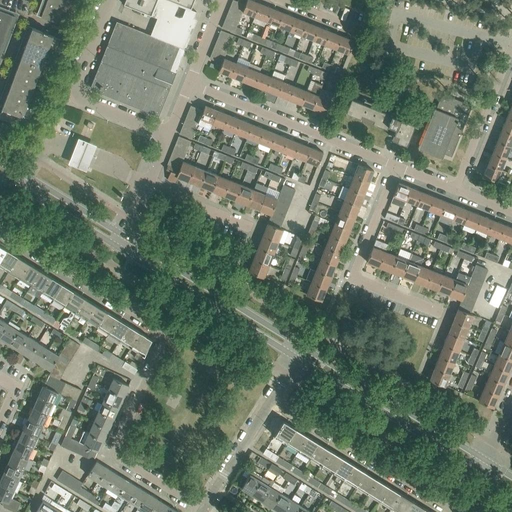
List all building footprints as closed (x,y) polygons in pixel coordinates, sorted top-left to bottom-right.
[(45,6),(45,7),(46,7),(76,18),(79,8),(58,0),(48,0),(46,6),(45,6)] [(91,85),(90,87),(159,114),(160,112),(156,111),(169,79),(171,74),(175,75),(193,28),(187,25),(189,22),(192,21),(196,11),(191,9),(190,10),(185,7),(181,16),(178,17),(174,15),(178,5),(165,0),(157,0),(151,16),(157,18),(150,35),(116,21),(116,22),(117,23),(95,78),(92,86),(91,85)] [(125,0),(123,4),(151,16),(157,0),(165,0),(185,7),(190,10),(191,9),(194,0),(125,0)] [(232,0),(231,5),(243,10),(245,5),(233,0),(232,0)] [(242,11),(254,16),(259,3),(251,0),(246,0),(245,5),(243,10),(242,11)] [(271,8),(259,3),(254,16),(266,21),(271,8)] [(240,16),(242,11),(243,10),(231,5),(228,11),(240,16)] [(41,16),(72,28),(76,18),(46,7),(42,16),(41,16)] [(266,21),(278,26),(283,12),(271,8),(266,21)] [(228,11),(226,16),(238,21),(240,16),(228,11)] [(0,37),(6,39),(15,15),(5,12),(0,26),(0,37)] [(278,26),(289,30),(295,17),(283,12),(278,26)] [(226,16),(224,22),(236,27),(238,21),(226,16)] [(306,22),(295,17),(289,30),(288,34),(293,36),(294,32),(301,35),(306,22)] [(222,28),(234,32),(236,27),(224,22),(222,28)] [(301,35),(313,40),(318,26),(306,22),(301,35)] [(313,40),(325,44),(330,31),(318,26),(313,40)] [(28,39),(23,50),(19,61),(15,72),(11,84),(6,95),(2,106),(0,111),(0,118),(7,121),(29,129),(33,118),(37,106),(42,95),(46,84),(50,73),(53,65),(54,61),(57,53),(59,50),(61,43),(66,44),(68,38),(57,33),(42,27),(41,30),(32,27),(28,39)] [(234,32),(240,35),(243,29),(236,27),(234,32)] [(221,30),(219,36),(230,41),(233,35),(221,30)] [(325,44),(336,49),(342,36),(330,31),(325,44)] [(253,34),(251,39),(257,42),(260,36),(253,34)] [(228,46),(230,41),(219,36),(216,41),(228,46)] [(260,36),(257,42),(269,46),(271,41),(260,36)] [(354,40),(342,36),(336,49),(348,54),(354,40)] [(238,37),(236,43),(242,45),(244,40),(238,37)] [(244,40),(242,45),(249,48),(251,42),(244,40)] [(216,41),(214,47),(226,52),(228,46),(216,41)] [(271,41),(269,46),(281,51),(283,46),(271,41)] [(283,46),(281,51),(287,54),(290,48),(283,46)] [(214,47),(212,53),(224,57),(226,52),(214,47)] [(262,47),(260,52),(266,55),(268,49),(262,47)] [(268,49),(266,55),(272,57),(274,52),(268,49)] [(300,52),(298,58),(305,61),(307,55),(300,52)] [(210,58),(222,63),(224,58),(224,57),(212,53),(210,58)] [(307,55),(305,61),(311,63),(313,57),(307,55)] [(285,56),(283,62),(289,64),(292,59),(285,56)] [(235,62),(224,58),(222,63),(218,71),(230,76),(235,62)] [(292,59),(289,64),(296,67),(298,61),(292,59)] [(230,76),(242,80),(247,67),(235,62),(230,76)] [(322,67),(328,70),(330,64),(324,62),(322,67)] [(330,64),(328,70),(334,72),(336,67),(330,64)] [(313,74),(315,68),(309,65),(307,71),(313,74)] [(242,80),(254,85),(259,72),(247,67),(242,80)] [(315,68),(313,74),(319,76),(321,70),(315,68)] [(274,70),(272,75),(282,80),(284,75),(274,70)] [(254,85),(266,90),(271,77),(259,72),(254,85)] [(339,77),(332,75),(330,80),(336,83),(337,83),(339,77)] [(266,90),(277,95),(283,81),(271,77),(266,90)] [(277,95),(289,99),(294,86),(283,81),(277,95)] [(306,91),(301,104),(313,109),(318,95),(321,89),(322,85),(314,82),(310,92),(306,91)] [(289,99),(301,104),(306,91),(294,86),(289,99)] [(432,112),(429,120),(418,148),(442,158),(443,153),(451,156),(472,105),(450,97),(442,93),(436,109),(434,108),(432,112)] [(313,109),(325,113),(330,100),(318,95),(313,109)] [(360,119),(364,120),(368,122),(371,123),(372,122),(386,128),(388,125),(392,126),(396,128),(392,138),(393,139),(406,144),(414,125),(416,126),(415,128),(418,129),(422,120),(424,116),(418,114),(408,110),(398,106),(396,112),(402,114),(401,118),(352,98),(351,98),(346,112),(360,118),(360,119)] [(198,122),(198,123),(209,128),(211,123),(217,110),(205,105),(203,111),(201,116),(198,122)] [(203,111),(191,106),(188,111),(201,116),(203,111)] [(223,128),(226,120),(228,114),(217,110),(211,123),(223,128)] [(188,111),(186,117),(198,122),(201,116),(188,111)] [(228,114),(226,120),(223,128),(235,133),(240,119),(228,114)] [(186,117),(185,120),(184,122),(196,127),(198,123),(198,122),(186,117)] [(502,129),(511,133),(511,119),(506,117),(505,120),(502,129)] [(240,119),(235,133),(247,137),(252,124),(240,119)] [(196,127),(184,122),(182,128),(194,133),(196,127)] [(252,124),(247,137),(259,142),(264,128),(252,124)] [(182,128),(180,133),(192,138),(194,133),(182,128)] [(264,128),(259,142),(270,146),(276,133),(264,128)] [(497,141),(510,146),(511,141),(511,133),(502,129),(497,141)] [(276,133),(270,146),(275,149),(273,154),(280,157),(282,151),(287,138),(276,133)] [(200,135),(197,141),(204,143),(206,138),(200,135)] [(188,146),(190,141),(178,136),(176,142),(188,146)] [(206,138),(204,143),(210,146),(212,140),(206,138)] [(287,138),(282,151),(294,156),(299,143),(287,138)] [(74,144),(66,166),(85,173),(93,151),(95,148),(76,140),(74,144)] [(492,153),(506,158),(510,146),(497,141),(492,153)] [(174,147),(186,152),(188,146),(176,142),(174,147)] [(195,143),(193,148),(200,151),(202,146),(195,143)] [(311,147),(299,143),(294,156),(306,161),(311,147)] [(223,144),(221,150),(227,152),(229,147),(223,144)] [(202,146),(200,151),(208,154),(210,149),(202,146)] [(184,157),(186,152),(174,147),(172,153),(184,157)] [(229,147),(227,152),(233,155),(236,149),(229,147)] [(323,152),(311,147),(306,161),(318,165),(323,152)] [(218,152),(216,157),(224,160),(226,155),(218,152)] [(170,158),(182,163),(183,161),(184,157),(172,153),(170,158)] [(488,164),(501,170),(506,158),(492,153),(488,164)] [(246,154),(244,159),(251,162),(253,156),(246,154)] [(226,155),(224,160),(231,163),(234,158),(226,155)] [(253,156),(251,162),(257,164),(259,159),(253,156)] [(167,164),(168,164),(179,169),(182,163),(170,158),(167,164)] [(177,176),(188,181),(194,165),(183,161),(182,163),(179,169),(168,164),(166,169),(170,171),(167,179),(175,182),(177,176)] [(242,161),(240,167),(247,170),(249,164),(242,161)] [(270,163),(268,169),(274,171),(276,166),(270,163)] [(249,164),(247,170),(255,173),(257,167),(249,164)] [(373,170),(368,168),(358,164),(353,176),(369,182),(373,170)] [(483,176),(496,182),(501,170),(488,164),(483,176)] [(194,165),(188,181),(200,186),(206,170),(194,165)] [(276,166),(274,171),(280,174),(282,168),(276,166)] [(200,186),(212,190),(218,175),(206,170),(200,186)] [(325,170),(322,177),(327,179),(330,172),(325,170)] [(265,171),(263,176),(271,179),(273,174),(265,171)] [(273,174),(271,179),(278,182),(280,177),(273,174)] [(218,175),(212,190),(223,195),(230,180),(218,175)] [(299,175),(297,180),(304,183),(306,177),(299,175)] [(353,176),(349,187),(364,194),(368,185),(369,182),(353,176)] [(322,177),(319,185),(324,187),(327,179),(322,177)] [(223,195),(235,200),(241,184),(230,180),(223,195)] [(405,200),(410,187),(398,182),(391,201),(403,206),(405,200)] [(241,184),(235,200),(247,205),(253,189),(241,184)] [(282,185),(280,190),(293,195),(295,189),(282,185)] [(349,187),(344,199),(359,205),(364,194),(349,187)] [(422,192),(410,187),(405,200),(417,205),(422,192)] [(247,205),(259,209),(265,194),(253,189),(247,205)] [(290,200),(293,195),(280,190),(278,195),(290,200)] [(434,196),(422,192),(417,205),(428,209),(434,196)] [(315,193),(312,201),(317,203),(320,195),(315,193)] [(265,194),(259,209),(271,214),(272,212),(274,207),(276,201),(277,199),(265,194)] [(278,195),(277,199),(276,201),(288,206),(290,200),(278,195)] [(446,201),(434,196),(428,209),(440,214),(446,201)] [(355,217),(359,205),(344,199),(339,211),(355,217)] [(286,211),(288,206),(276,201),(274,207),(286,211)] [(312,201),(309,208),(314,210),(317,203),(312,201)] [(440,214),(438,220),(450,225),(452,219),(457,206),(446,201),(440,214)] [(469,210),(457,206),(452,219),(464,224),(469,210)] [(286,211),(274,207),(272,212),(284,217),(286,211)] [(481,215),(469,210),(464,224),(469,226),(467,232),(473,235),(476,228),(481,215)] [(339,211),(334,223),(350,229),(355,217),(339,211)] [(284,217),(272,212),(271,214),(270,218),(282,222),(284,217)] [(387,212),(384,218),(397,223),(399,217),(387,212)] [(493,220),(481,215),(476,228),(487,233),(493,220)] [(399,217),(397,223),(403,225),(405,219),(399,217)] [(270,218),(267,223),(279,228),(282,222),(270,218)] [(313,227),(315,228),(318,221),(313,219),(310,227),(312,228),(313,227)] [(504,224),(493,220),(487,233),(499,238),(504,224)] [(393,230),(395,225),(388,222),(386,227),(386,228),(393,230)] [(267,223),(262,235),(278,241),(283,243),(288,231),(279,228),(267,223)] [(345,241),(350,229),(334,223),(330,235),(345,241)] [(511,239),(511,227),(504,224),(499,238),(511,242),(511,239)] [(401,233),(403,228),(395,225),(393,230),(401,233)] [(310,227),(307,234),(312,236),(315,228),(313,227),(312,228),(310,227)] [(258,247),(273,253),(278,241),(262,235),(258,246),(258,247)] [(330,235),(325,247),(340,253),(345,241),(330,235)] [(295,239),(292,247),(298,249),(301,241),(295,239)] [(373,246),(367,262),(378,266),(385,251),(387,245),(375,240),(373,246)] [(304,242),(301,250),(306,252),(309,244),(304,242)] [(463,242),(460,248),(467,250),(469,245),(463,242)] [(469,245),(467,250),(473,253),(475,247),(469,245)] [(273,253),(258,247),(253,259),(268,265),(273,253)] [(292,247),(289,254),(295,256),(298,249),(292,247)] [(336,265),(340,253),(325,247),(320,259),(336,265)] [(0,266),(8,271),(18,256),(7,249),(0,260),(0,266)] [(301,250),(298,257),(302,259),(303,260),(306,252),(301,250)] [(396,256),(390,271),(402,276),(411,254),(399,250),(396,256)] [(458,250),(456,255),(464,258),(466,253),(458,250)] [(378,266),(390,271),(396,256),(385,251),(378,266)] [(486,252),(484,257),(491,260),(492,257),(491,257),(492,254),(486,252)] [(402,276),(414,281),(420,265),(423,257),(411,253),(411,254),(402,276)] [(466,253),(464,258),(471,261),(473,256),(466,253)] [(511,255),(507,253),(502,265),(507,267),(511,268),(511,261),(510,261),(511,257),(511,255)] [(29,263),(18,256),(8,271),(20,278),(29,263)] [(268,265),(253,259),(248,271),(264,277),(264,276),(268,265)] [(320,259),(315,270),(331,277),(336,265),(320,259)] [(20,278),(31,285),(40,270),(29,263),(20,278)] [(286,263),(283,270),(288,272),(291,265),(286,263)] [(426,285),(432,270),(420,265),(414,281),(426,285)] [(473,270),(485,275),(487,269),(475,265),(473,270)] [(294,266),(291,273),(297,275),(300,268),(294,266)] [(31,285),(27,291),(38,298),(39,296),(52,277),(40,270),(31,285)] [(283,270),(280,277),(285,279),(288,272),(283,270)] [(326,288),(331,277),(315,270),(311,282),(326,288)] [(426,285),(437,290),(444,274),(432,270),(426,285)] [(483,280),(485,275),(473,270),(471,276),(483,280)] [(291,273),(288,281),(294,283),(297,275),(291,273)] [(449,295),(455,279),(444,274),(437,290),(449,295)] [(469,281),(481,286),(483,280),(471,276),(469,281)] [(52,277),(39,296),(50,303),(53,299),(62,283),(52,277)] [(462,298),(464,292),(467,287),(468,284),(455,279),(449,295),(461,299),(462,298)] [(479,291),(481,286),(469,281),(468,284),(467,287),(479,291)] [(306,294),(322,300),(326,288),(311,282),(306,293),(306,294)] [(53,299),(64,306),(74,291),(62,283),(53,299)] [(464,292),(476,297),(479,291),(467,287),(464,292)] [(64,330),(67,325),(85,297),(74,291),(64,306),(72,310),(68,317),(64,318),(60,324),(61,325),(60,327),(64,330)] [(474,302),(476,297),(464,292),(462,298),(474,302)] [(13,299),(20,303),(23,298),(16,294),(13,299)] [(85,297),(73,315),(78,318),(80,315),(86,320),(96,304),(85,297)] [(29,302),(23,298),(20,303),(26,307),(29,302)] [(460,303),(472,308),(474,302),(462,298),(461,299),(460,303)] [(9,308),(15,312),(18,307),(12,303),(9,308)] [(470,313),(472,308),(460,303),(458,309),(470,313)] [(97,326),(107,311),(96,304),(86,320),(97,326)] [(502,305),(498,313),(501,314),(501,313),(504,314),(507,307),(502,305)] [(24,310),(18,307),(15,312),(21,315),(24,310)] [(38,308),(35,312),(42,316),(45,312),(38,308)] [(458,308),(453,320),(468,327),(473,315),(470,313),(458,309),(458,308)] [(118,318),(107,311),(97,326),(109,333),(118,318)] [(45,312),(42,316),(49,321),(51,316),(45,312)] [(498,313),(495,319),(500,322),(504,314),(501,313),(501,314),(498,313)] [(30,321),(35,324),(39,319),(33,316),(30,321)] [(118,318),(109,333),(116,338),(114,341),(118,343),(120,340),(129,325),(118,318)] [(44,323),(39,319),(35,324),(41,328),(44,323)] [(8,324),(0,336),(0,338),(9,344),(18,330),(20,327),(10,320),(8,324)] [(468,327),(453,320),(448,332),(464,338),(468,327)] [(483,332),(486,333),(489,327),(484,324),(480,332),(483,334),(483,332)] [(120,340),(131,347),(140,332),(129,325),(120,340)] [(50,333),(56,337),(59,332),(53,328),(50,333)] [(491,328),(488,336),(490,337),(491,336),(493,337),(496,330),(491,328)] [(73,329),(70,333),(76,337),(79,332),(73,329)] [(9,344),(19,350),(28,336),(18,330),(9,344)] [(65,335),(59,332),(56,337),(62,340),(65,335)] [(137,351),(134,356),(141,361),(151,339),(140,332),(131,347),(137,351)] [(448,332),(443,344),(459,350),(464,338),(448,332)] [(477,339),(482,341),(486,333),(483,332),(483,334),(480,332),(477,339)] [(38,343),(28,336),(19,350),(29,357),(38,343)] [(485,343),(490,345),(493,337),(491,336),(490,337),(488,336),(485,343)] [(70,338),(66,344),(76,350),(80,344),(70,338)] [(494,352),(498,354),(511,359),(511,345),(504,342),(499,340),(494,352)] [(94,342),(91,347),(98,351),(101,346),(94,342)] [(29,357),(40,363),(48,349),(38,343),(29,357)] [(73,355),(76,350),(66,344),(63,348),(73,355)] [(459,350),(443,344),(439,356),(454,362),(459,350)] [(63,348),(60,353),(70,360),(73,355),(63,348)] [(472,357),(473,356),(476,357),(479,350),(473,348),(470,356),(472,357)] [(50,369),(54,363),(57,358),(59,355),(48,349),(40,363),(50,369)] [(105,349),(102,354),(109,358),(112,353),(105,349)] [(481,351),(478,359),(480,360),(481,359),(483,360),(486,353),(481,351)] [(59,355),(57,358),(67,365),(70,360),(60,353),(59,355)] [(112,353),(109,358),(115,362),(118,357),(112,353)] [(493,365),(509,372),(511,364),(511,359),(498,354),(493,365)] [(439,356),(434,368),(449,374),(454,362),(439,356)] [(472,365),(476,357),(473,356),(472,357),(470,356),(467,362),(472,365)] [(67,365),(57,358),(54,363),(64,370),(67,365)] [(480,368),(483,360),(481,359),(480,360),(478,359),(475,366),(480,368)] [(136,368),(123,360),(120,365),(134,374),(137,369),(136,368)] [(50,369),(51,370),(62,375),(64,370),(54,363),(50,369)] [(488,377),(504,384),(509,372),(493,365),(488,377)] [(449,374),(434,368),(429,379),(445,386),(449,374)] [(51,370),(49,375),(59,380),(60,379),(62,375),(51,370)] [(463,379),(465,380),(468,373),(463,371),(460,379),(462,380),(463,379)] [(471,382),(473,383),(476,376),(471,374),(468,382),(470,383),(471,382)] [(65,382),(60,379),(59,380),(49,375),(44,386),(58,392),(60,393),(65,382)] [(98,377),(93,375),(90,381),(95,383),(98,377)] [(483,389),(498,395),(504,384),(488,377),(483,389)] [(113,378),(108,389),(124,396),(129,385),(113,378)] [(457,386),(462,388),(465,380),(463,379),(462,380),(460,379),(457,386)] [(95,383),(90,381),(87,387),(93,389),(95,383)] [(60,393),(66,396),(71,384),(65,382),(60,393)] [(470,391),(473,383),(471,382),(470,383),(468,382),(465,389),(470,391)] [(76,387),(71,384),(66,396),(71,398),(76,387)] [(58,392),(44,386),(43,385),(38,396),(53,403),(58,392)] [(81,389),(76,387),(71,398),(76,400),(81,389)] [(103,400),(119,407),(124,396),(108,389),(103,400)] [(478,400),(493,407),(498,395),(483,389),(478,400)] [(38,396),(33,407),(48,414),(53,403),(38,396)] [(83,397),(80,403),(86,405),(88,399),(83,397)] [(71,398),(68,403),(74,406),(76,400),(71,398)] [(114,418),(119,407),(103,400),(101,404),(97,402),(94,409),(98,411),(114,418)] [(80,403),(77,409),(83,411),(86,405),(80,403)] [(43,425),(48,414),(33,407),(28,418),(43,425)] [(109,429),(114,418),(98,411),(93,422),(109,429)] [(63,414),(61,420),(66,422),(69,417),(63,414)] [(24,418),(22,423),(25,425),(23,429),(38,436),(42,438),(44,434),(40,432),(43,425),(28,418),(28,419),(24,418)] [(73,418),(70,424),(76,427),(78,421),(73,418)] [(61,420),(58,426),(64,429),(66,422),(61,420)] [(296,428),(283,420),(274,436),(286,443),(296,428)] [(104,440),(109,429),(93,422),(88,433),(104,440)] [(70,424),(67,430),(73,433),(76,427),(70,424)] [(307,435),(296,428),(286,443),(298,451),(307,435)] [(33,447),(38,436),(23,429),(18,440),(33,447)] [(92,448),(98,450),(99,451),(104,440),(88,433),(84,430),(79,441),(81,443),(87,445),(92,448)] [(56,431),(51,442),(56,444),(57,444),(61,434),(56,431)] [(65,435),(60,445),(66,448),(71,438),(65,435)] [(319,442),(307,435),(298,451),(310,458),(319,442)] [(66,448),(72,450),(76,440),(71,438),(66,448)] [(28,458),(33,447),(18,440),(15,440),(13,445),(15,447),(13,451),(28,458)] [(72,450),(77,453),(81,443),(79,441),(76,440),(72,450)] [(54,450),(56,444),(51,442),(48,448),(54,450)] [(310,458),(321,465),(331,450),(319,442),(310,458)] [(87,445),(81,443),(77,453),(82,455),(87,445)] [(88,458),(92,448),(87,445),(82,455),(88,458)] [(98,450),(92,448),(88,458),(93,460),(98,450)] [(263,453),(275,461),(278,457),(279,456),(266,448),(263,453)] [(321,465),(333,472),(342,457),(331,450),(321,465)] [(23,469),(28,458),(13,451),(8,462),(23,469)] [(257,462),(268,468),(271,463),(260,457),(257,462)] [(354,464),(342,457),(333,472),(344,479),(354,464)] [(44,458),(41,464),(46,466),(49,460),(44,458)] [(282,459),(279,463),(287,468),(290,464),(282,459)] [(106,467),(96,461),(87,475),(98,481),(106,467)] [(18,480),(23,469),(8,462),(3,473),(18,480)] [(268,468),(267,469),(277,475),(281,469),(271,463),(268,468)] [(44,472),(46,466),(41,464),(38,470),(44,472)] [(290,464),(287,468),(294,473),(297,468),(290,464)] [(366,471),(354,464),(344,479),(356,487),(366,471)] [(98,481),(108,487),(117,473),(106,467),(98,481)] [(56,479),(61,482),(67,473),(62,470),(56,479)] [(262,477),(252,470),(250,474),(241,488),(251,494),(262,477)] [(377,478),(368,473),(366,471),(356,487),(368,494),(377,478)] [(282,477),(288,481),(291,476),(285,472),(282,477)] [(3,473),(0,479),(0,484),(15,492),(17,493),(22,482),(18,480),(3,473)] [(73,476),(67,473),(61,482),(67,486),(73,476)] [(118,494),(127,480),(117,473),(108,487),(118,494)] [(305,473),(302,478),(310,482),(313,478),(305,473)] [(77,479),(73,476),(67,486),(72,489),(77,479)] [(297,479),(291,476),(288,481),(294,485),(297,479)] [(268,480),(262,477),(251,494),(261,501),(273,482),(274,481),(271,480),(268,480)] [(313,478),(310,482),(318,487),(321,483),(313,478)] [(379,501),(389,486),(377,478),(368,494),(379,501)] [(82,482),(77,479),(72,489),(77,492),(82,482)] [(34,480),(31,486),(36,488),(39,482),(34,480)] [(137,486),(127,480),(118,494),(128,500),(137,486)] [(284,488),(273,482),(261,501),(272,507),(281,493),(284,488)] [(301,482),(298,487),(309,493),(312,488),(301,482)] [(0,484),(0,498),(1,500),(2,499),(6,501),(3,506),(5,507),(15,511),(20,502),(12,498),(15,492),(0,484)] [(56,484),(53,489),(61,495),(65,489),(56,484)] [(34,494),(36,488),(31,486),(28,492),(34,494)] [(80,486),(77,492),(87,498),(91,493),(80,486)] [(128,500),(138,506),(147,492),(137,486),(128,500)] [(391,508),(400,493),(389,486),(379,501),(391,508)] [(315,497),(318,492),(312,488),(309,493),(315,497)] [(329,488),(326,492),(334,497),(336,493),(329,488)] [(70,493),(65,489),(61,495),(67,498),(70,493)] [(138,506),(137,509),(141,511),(149,511),(158,499),(147,492),(138,506)] [(96,496),(91,493),(87,498),(93,502),(96,496)] [(272,507),(279,511),(282,511),(291,499),(281,493),(272,507)] [(336,493),(334,497),(341,502),(344,497),(336,493)] [(397,511),(404,511),(412,500),(400,493),(391,508),(397,511)] [(82,507),(85,502),(79,498),(76,504),(82,507)] [(149,511),(163,511),(168,505),(158,499),(149,511)] [(282,511),(297,511),(301,506),(291,499),(282,511)] [(43,500),(35,511),(50,511),(54,506),(56,502),(52,500),(50,504),(43,500)] [(331,500),(328,505),(334,509),(337,504),(331,500)] [(420,511),(424,507),(412,500),(404,511),(420,511)] [(50,511),(64,511),(67,509),(56,502),(54,506),(50,511)] [(90,505),(85,502),(82,507),(87,511),(90,505)] [(102,508),(107,511),(111,506),(105,502),(102,508)] [(352,502),(349,506),(357,511),(359,507),(352,502)]
